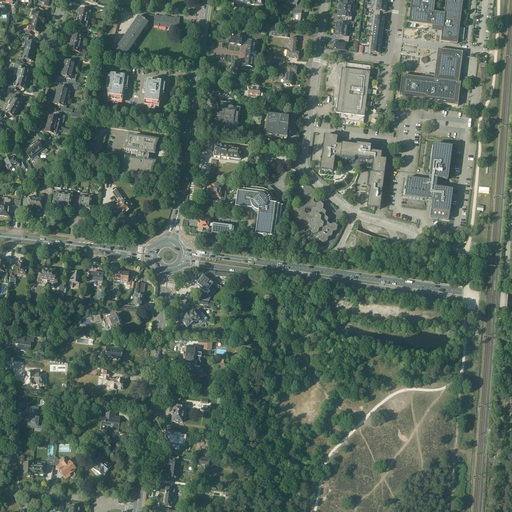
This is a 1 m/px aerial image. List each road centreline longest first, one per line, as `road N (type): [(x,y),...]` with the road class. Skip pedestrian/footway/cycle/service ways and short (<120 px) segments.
road 1 (primary): [(177,266),(511,309)]
road 2 (primary): [(511,299),(178,249)]
road 3 (residential): [(388,226),(354,215),(306,172),(317,52)]
road 4 (secondary): [(176,216),(206,0)]
road 5 (secondary): [(138,504),(165,295)]
road 6 (residential): [(0,146),(30,119),(62,0)]
road 7 (track): [(462,371),(450,511)]
road 8 (track): [(511,201),(502,315),(502,324),(511,326)]
road 9 (primary): [(126,251),(0,236)]
road 10 (residential): [(317,52),(384,58),(396,0)]
